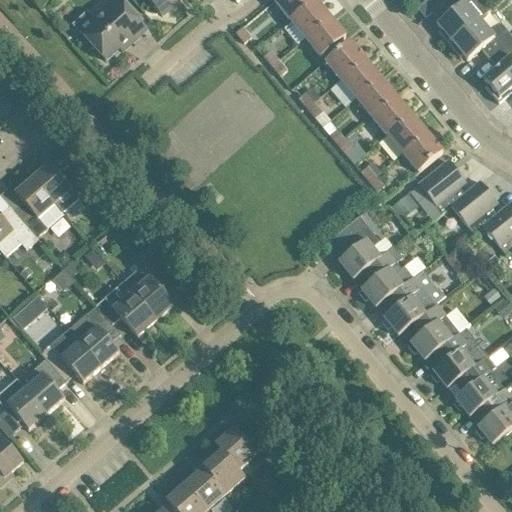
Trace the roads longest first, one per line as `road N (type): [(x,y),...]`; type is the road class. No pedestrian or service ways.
road 1 (residential): [(496,511),(326,310),(303,292),(277,293),(262,307)]
road 2 (residential): [(29,511),(262,307)]
road 3 (residential): [(370,0),(483,133),(511,151)]
